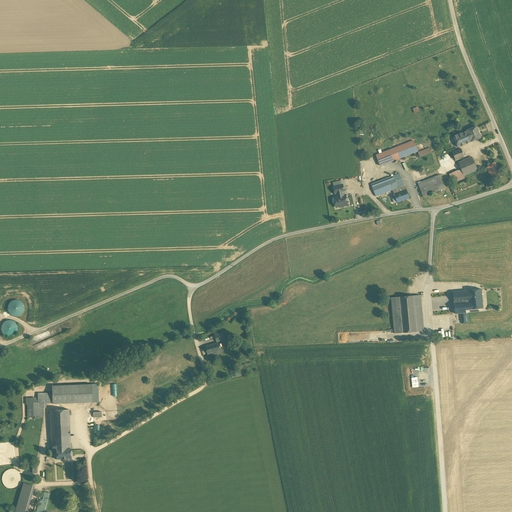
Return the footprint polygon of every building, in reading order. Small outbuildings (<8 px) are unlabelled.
[(467,131),(462,133),(464,137),(467,143),(472,141),(481,138),(476,127),(467,130),(467,131)] [(462,133),(453,136),(458,147),(462,145),(460,139),(464,137),(462,133)] [(414,141),(376,155),(380,166),(418,151),(414,141)] [(429,148),(418,153),(420,157),(431,153),(429,148)] [(472,157),(459,163),(462,170),(464,175),(478,169),(472,157)] [(494,162),(486,168),(496,181),(504,175),(494,162)] [(465,178),(464,175),(462,170),(461,171),(460,170),(458,171),(458,170),(449,174),(453,183),(465,178)] [(400,173),(371,184),(376,196),(392,190),(401,187),(404,185),(400,173)] [(440,175),(418,183),(423,197),(430,194),(445,189),(440,175)] [(343,185),(334,187),(335,194),(337,193),(343,192),(344,192),(343,185)] [(404,185),(401,187),(402,191),(394,195),(397,202),(409,198),(404,185)] [(337,197),(335,197),(336,202),(335,203),(336,207),(348,205),(346,195),(344,195),(337,197)] [(482,290),(464,291),(466,310),(483,308),(482,290)] [(464,291),(454,292),(455,314),(461,313),(466,313),(466,310),(464,291)] [(414,296),(392,298),(395,334),(417,332),(416,327),(415,306),(414,299),(414,296)] [(9,316),(22,314),(21,300),(7,301),(9,316)] [(421,305),(415,306),(416,327),(423,327),(421,305)] [(17,332),(17,328),(17,325),(15,323),(12,321),(9,320),(6,321),(3,323),(2,326),(1,329),(2,332),(3,334),(6,336),(9,337),(12,336),(15,334),(17,332)] [(37,351),(74,335),(68,322),(31,338),(37,351)] [(223,332),(215,335),(217,342),(225,339),(223,332)] [(219,343),(206,347),(208,354),(221,351),(219,343)] [(243,375),(240,364),(233,365),(232,360),(228,361),(232,378),(243,375)] [(92,384),(52,386),(52,393),(52,403),(52,404),(92,402),(92,384)] [(46,403),(33,403),(34,409),(34,417),(43,417),(43,408),(46,408),(46,403),(52,403),(52,393),(46,393),(46,403)] [(38,398),(33,398),(33,403),(46,403),(46,393),(38,393),(38,398)] [(69,410),(50,410),(50,416),(48,416),(48,420),(50,420),(51,445),(70,444),(69,410)] [(70,444),(51,445),(51,450),(55,450),(56,450),(56,459),(71,459),(70,444)] [(26,511),(34,486),(23,483),(14,511),(26,511)]
